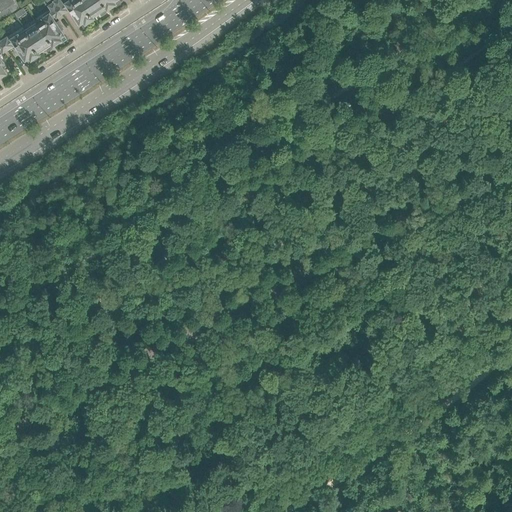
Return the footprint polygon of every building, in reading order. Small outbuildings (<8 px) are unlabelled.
[(11,6),(7,0),(0,0),(6,9),(9,7),(11,6)] [(56,22),(54,20),(52,17),(55,15),(56,17),(62,13),(52,0),(52,1),(47,5),(50,10),(35,20),(44,32),(45,32),(51,41),(53,44),(61,39),(60,36),(63,33),(60,28),(62,26),(59,20),(56,22)] [(94,17),(86,5),(86,4),(83,0),(64,0),(63,1),(62,0),(52,0),(62,13),(67,10),(66,8),(69,6),(72,11),(70,13),(74,19),(76,17),(80,22),(84,20),(85,23),(94,17)] [(105,5),(101,0),(83,0),(86,4),(86,5),(94,17),(101,12),(100,9),(105,5)] [(101,0),(105,5),(107,8),(116,2),(113,0),(101,0)] [(51,41),(45,32),(44,32),(35,20),(24,28),(38,50),(51,41)] [(38,50),(24,28),(8,38),(7,36),(1,40),(8,49),(13,45),(12,44),(15,42),(18,47),(15,49),(19,54),(22,53),(26,58),(38,50)]
